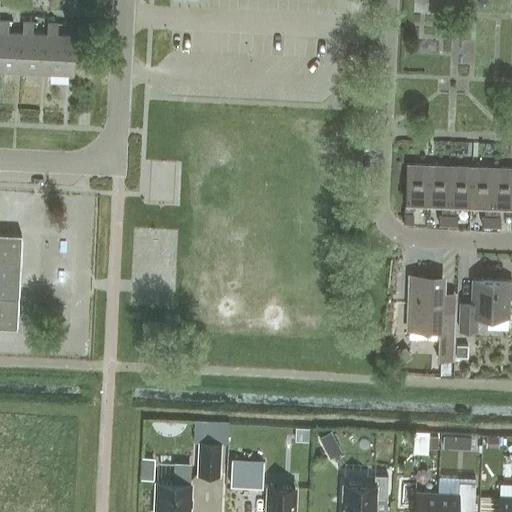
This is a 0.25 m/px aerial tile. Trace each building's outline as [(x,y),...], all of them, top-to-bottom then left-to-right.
[(0,20),(0,70),(23,71),(25,33),(22,33),(7,32),(8,21),(0,20)] [(22,22),(22,33),(25,33),(23,71),(48,73),(50,35),(46,34),(31,33),(31,22),(22,22)] [(46,23),(46,34),(50,35),(48,73),(74,74),(75,43),(76,36),(56,35),(56,23),(46,23)] [(162,165),(161,191),(187,192),(185,218),(210,219),(209,244),(233,245),(232,271),(257,272),(256,297),(310,300),(311,275),(336,276),(339,223),(341,223),(346,127),(346,125),(343,125),(345,72),(321,71),(323,45),(269,42),(267,68),(242,67),(241,92),(216,91),(215,116),(190,114),(189,140),(164,139),(162,165)] [(427,205),(428,165),(407,164),(404,224),(414,224),(414,214),(412,214),(412,205),(427,205)] [(448,226),(450,165),(428,165),(427,205),(442,206),(442,215),(439,215),(439,225),(448,226)] [(471,207),(472,166),(450,165),(448,226),(457,226),(457,215),(455,215),(456,207),(471,207)] [(492,228),(494,167),(472,166),(471,207),(485,208),(485,216),(483,216),(483,228),(492,228)] [(511,208),(511,167),(494,167),(492,228),(501,228),(501,217),(498,217),(499,208),(511,208)] [(0,328),(16,330),(18,296),(19,296),(22,233),(0,232),(0,328)] [(440,328),(439,338),(439,358),(451,359),(453,292),(441,292),(442,278),(411,277),(410,327),(440,328)] [(461,302),(460,330),(476,331),(477,316),(508,317),(509,298),(511,298),(511,285),(511,280),(473,278),(472,303),(461,302)] [(457,345),(457,357),(470,357),(471,345),(457,345)] [(412,356),(405,347),(390,359),(398,368),(412,356)] [(441,359),(440,374),(450,374),(451,359),(441,359)] [(193,423),(193,441),(199,441),(198,474),(220,475),(221,442),(227,442),(228,424),(193,423)] [(331,430),(318,437),(329,457),(342,451),(331,430)] [(429,436),(429,448),(438,448),(438,436),(429,436)] [(455,436),(444,436),(443,447),(455,447),(455,436)] [(487,436),(487,447),(499,447),(499,436),(487,436)] [(142,457),(141,479),(154,480),(155,458),(142,457)] [(232,459),(230,484),(262,486),(264,461),(232,459)] [(387,499),(388,475),(375,474),(374,483),(344,481),(342,511),(374,511),(375,499),(387,499)] [(189,511),(191,483),(158,481),(156,511),(189,511)] [(436,511),(473,511),(475,481),(459,481),(459,493),(437,492),(436,511)] [(293,511),(294,488),(268,486),(266,511),(293,511)] [(436,511),(437,492),(416,491),(414,511),(436,511)] [(511,511),(511,494),(500,494),(498,511),(511,511)]
